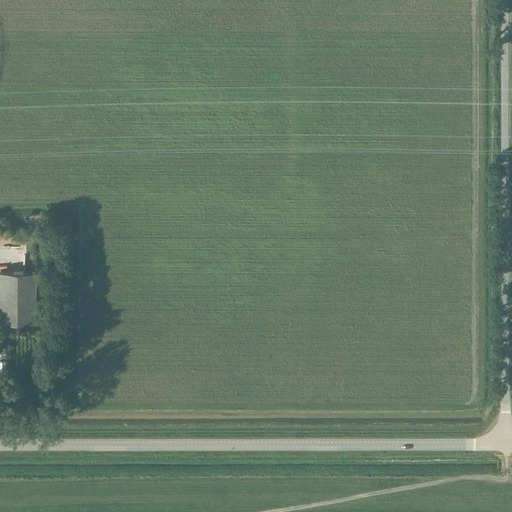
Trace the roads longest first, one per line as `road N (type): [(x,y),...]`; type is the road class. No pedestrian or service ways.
road 1 (unclassified): [(505,445),(0,445)]
road 2 (unclassified): [(505,445),(505,0)]
